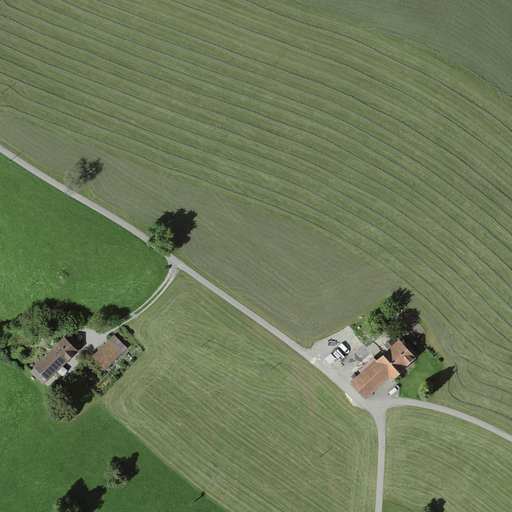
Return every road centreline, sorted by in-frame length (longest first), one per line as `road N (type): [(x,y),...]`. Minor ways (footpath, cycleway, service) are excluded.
road 1 (track): [(0,147),(124,224),(359,400),(438,408),(511,439)]
road 2 (track): [(175,261),(149,305),(92,346)]
